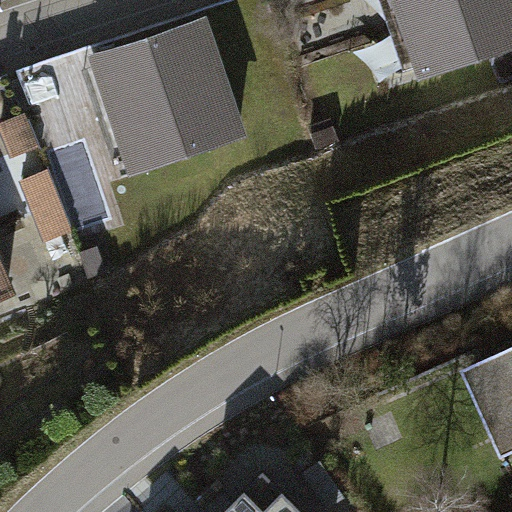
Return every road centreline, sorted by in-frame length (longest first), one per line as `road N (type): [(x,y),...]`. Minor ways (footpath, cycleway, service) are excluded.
road 1 (residential): [(511,241),(294,341),(172,413),(65,511)]
road 2 (residential): [(126,0),(0,41)]
